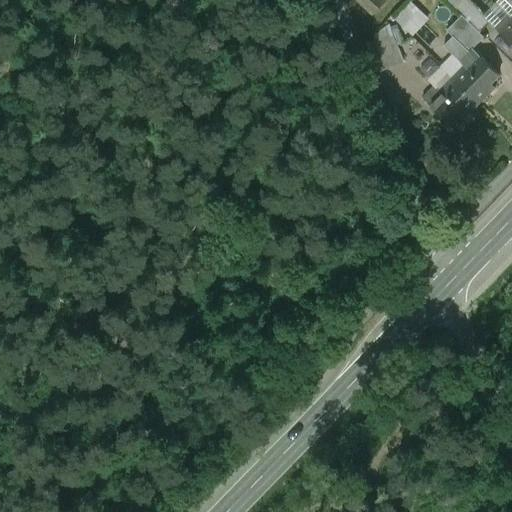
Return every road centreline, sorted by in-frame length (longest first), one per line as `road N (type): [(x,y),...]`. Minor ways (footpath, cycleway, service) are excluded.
road 1 (secondary): [(451,285),(231,511)]
road 2 (unclassified): [(451,285),(335,0)]
road 3 (unclassified): [(511,438),(451,285)]
